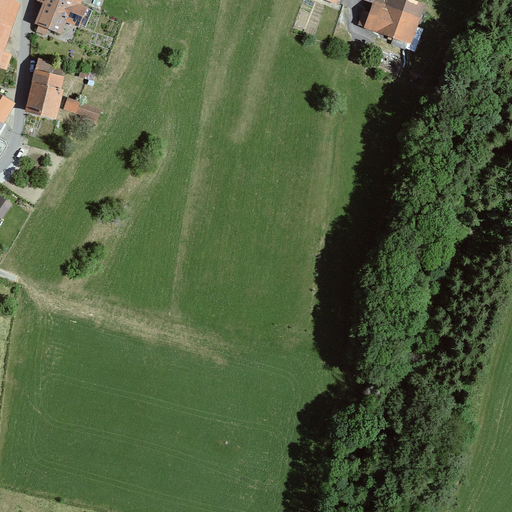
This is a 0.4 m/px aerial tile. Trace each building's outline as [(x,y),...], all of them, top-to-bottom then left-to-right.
[(21,2),(13,0),(0,0),(0,67),(7,69),(12,54),(4,51),(21,2)] [(37,0),(42,2),(35,24),(62,34),(66,22),(80,28),(88,7),(81,4),(82,0),(37,0)] [(426,4),(415,0),(373,0),(364,27),(411,44),(426,4)] [(35,69),(25,111),(56,119),(64,89),(62,89),(65,76),(35,69)] [(0,93),(0,129),(16,103),(0,93)] [(63,109),(76,113),(80,101),(68,97),(63,109)] [(76,114),(97,121),(101,109),(83,103),(79,107),(76,114)] [(0,218),(2,220),(13,204),(0,195),(0,218)]
